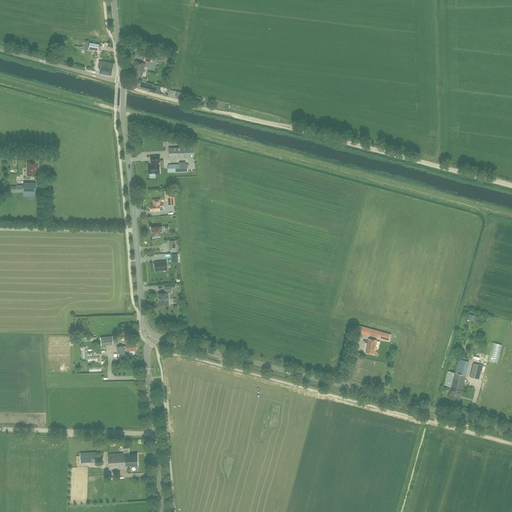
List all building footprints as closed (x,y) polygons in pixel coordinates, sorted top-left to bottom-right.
[(100,69),(99,73),(111,76),(113,64),(99,61),(98,69),(100,69)] [(135,61),(131,75),(141,78),(145,64),(135,61)] [(161,87),(158,86),(152,85),(152,87),(142,85),(141,89),(155,92),(159,94),(161,87)] [(194,147),(169,148),(169,159),(194,158),(194,147)] [(149,174),(159,173),(159,165),(158,162),(160,162),(159,156),(151,157),(151,162),(152,162),(153,165),(148,166),(149,174)] [(27,176),(38,176),(38,163),(27,163),(27,176)] [(187,164),(185,164),(170,165),(170,172),(186,172),(188,172),(187,164)] [(35,201),(35,195),(35,184),(23,184),(23,187),(8,187),(8,193),(23,193),(23,197),(23,200),(35,201)] [(175,205),(174,191),(166,191),(168,206),(175,205)] [(153,200),(153,205),(150,205),(150,211),(154,211),(154,212),(160,211),(162,211),(163,210),(163,207),(163,204),(160,204),(160,200),(153,200)] [(153,237),(162,236),(161,229),(169,228),(168,226),(161,226),(152,227),(153,237)] [(178,252),(178,248),(177,240),(170,241),(170,248),(170,252),(178,252)] [(166,262),(155,263),(155,264),(154,264),(154,268),(155,268),(156,271),(167,270),(166,262)] [(171,289),(165,290),(165,293),(158,294),(159,306),(169,305),(168,294),(172,293),(171,289)] [(358,326),(357,331),(389,340),(390,334),(358,326)] [(112,336),(101,337),(102,346),(113,345),(112,336)] [(366,353),(374,354),(376,340),(368,339),(366,353)] [(126,346),(124,346),(117,347),(117,354),(118,354),(118,357),(124,357),(124,353),(124,352),(129,352),(129,355),(135,354),(134,351),(137,351),(136,342),(126,343),(126,346)] [(99,359),(98,357),(95,358),(93,352),(88,353),(90,362),(99,359)] [(459,359),(455,373),(448,371),(444,385),(447,386),(446,389),(450,390),(448,398),(459,401),(465,376),(465,375),(468,362),(459,359)] [(478,379),(481,367),(473,365),(470,377),(478,379)] [(127,469),(126,467),(138,466),(137,454),(127,455),(126,453),(129,453),(129,449),(123,449),(124,453),(108,454),(109,470),(127,469)] [(80,453),(81,462),(97,461),(96,452),(80,453)] [(126,483),(107,485),(107,491),(127,489),(126,483)] [(96,502),(127,501),(127,493),(96,494),(96,502)]
